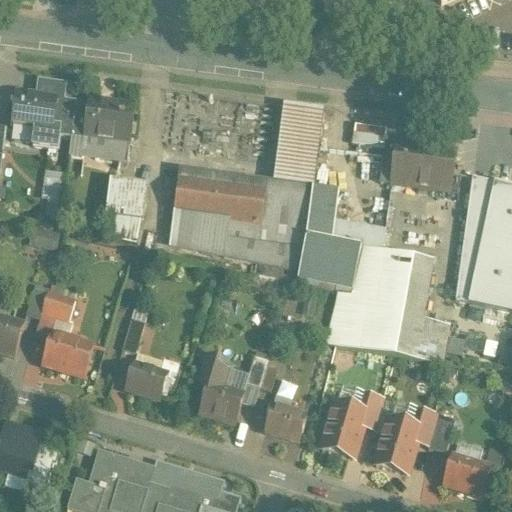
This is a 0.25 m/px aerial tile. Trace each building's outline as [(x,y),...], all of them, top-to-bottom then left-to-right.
[(197,0),(199,11),(324,2),(323,0),(197,0)] [(67,88),(38,84),(36,100),(16,98),(12,129),(36,133),(33,152),(58,155),(60,140),(72,141),(76,106),(65,105),(67,88)] [(89,108),(76,106),(72,141),(97,145),(95,164),(120,167),(128,168),(135,109),(118,107),(104,105),(104,107),(105,109),(89,107),(89,108)] [(312,200),(313,194),(318,153),(322,116),(286,111),(274,195),(312,200)] [(387,133),(355,128),(352,149),(384,153),(387,133)] [(455,157),(397,149),(395,163),(391,193),(417,197),(418,192),(450,196),(452,179),(455,157)] [(274,195),(179,182),(174,219),(228,227),(223,259),(223,261),(301,278),(306,243),(312,200),(274,195)] [(511,190),(473,182),(456,305),(511,317),(511,190)] [(145,193),(113,189),(109,222),(110,222),(141,226),(145,193)] [(339,198),(313,194),(312,200),(306,243),(332,247),(339,198)] [(228,227),(174,219),(170,248),(223,259),(228,227)] [(141,226),(110,222),(105,245),(137,252),(140,234),(141,226)] [(60,240),(33,234),(30,249),(56,255),(60,240)] [(332,247),(306,243),(301,287),(300,287),(340,296),(349,298),(346,309),(338,307),(327,348),(339,351),(443,371),(450,330),(423,325),(434,266),(370,254),(370,251),(361,250),(361,252),(332,247)] [(34,294),(26,321),(40,325),(42,319),(48,298),(34,294)] [(349,298),(340,296),(338,307),(346,309),(349,298)] [(75,306),(48,298),(42,319),(57,323),(69,327),(69,326),(75,306)] [(12,310),(0,306),(0,321),(8,324),(12,310)] [(148,318),(135,314),(132,324),(145,328),(148,318)] [(0,321),(0,357),(15,362),(25,329),(8,324),(0,321)] [(69,327),(57,323),(52,338),(68,343),(73,328),(69,326),(69,327)] [(132,324),(122,356),(136,360),(145,328),(132,324)] [(68,343),(52,338),(42,371),(84,384),(94,351),(68,343)] [(268,365),(255,361),(246,389),(259,393),(268,365)] [(179,370),(164,365),(161,376),(168,379),(164,395),(171,397),(179,370)] [(227,373),(206,366),(199,387),(208,390),(208,388),(222,392),(227,373)] [(161,376),(134,368),(126,396),(160,406),(164,395),(168,379),(161,376)] [(222,392),(208,388),(208,390),(199,419),(222,426),(222,424),(235,427),(235,428),(236,429),(245,399),(222,392)] [(338,409),(336,408),(336,410),(323,453),(322,454),(324,455),(352,463),(353,464),(354,462),(353,462),(363,431),(374,435),(383,404),(367,399),(362,416),(338,409)] [(307,422),(272,411),(265,437),(299,448),(307,422)] [(415,432),(390,424),(376,470),(407,480),(416,447),(429,451),(428,454),(429,454),(435,419),(420,415),(415,432)] [(455,425),(435,419),(429,454),(446,459),(455,425)] [(34,437),(7,429),(0,450),(0,469),(26,477),(24,483),(47,490),(54,468),(56,468),(61,453),(32,445),(34,437)] [(175,479),(99,456),(89,490),(77,486),(69,511),(217,511),(220,503),(172,488),(175,479)] [(491,472),(452,460),(443,491),(482,502),(491,472)] [(222,497),(220,503),(217,511),(239,511),(242,503),(222,497)]
